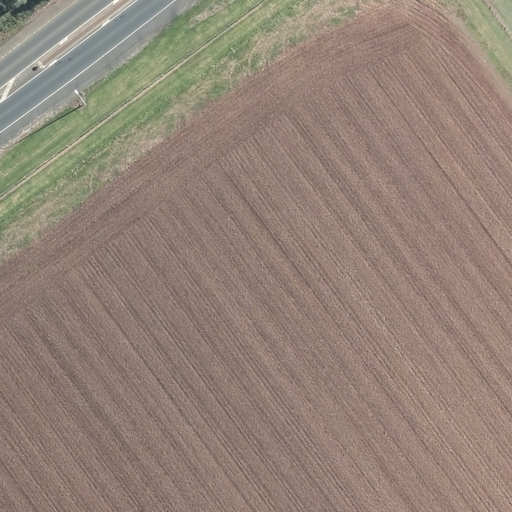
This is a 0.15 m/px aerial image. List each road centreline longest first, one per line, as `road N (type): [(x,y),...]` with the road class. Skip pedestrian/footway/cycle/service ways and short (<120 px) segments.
road 1 (secondary): [(155,0),(0,106)]
road 2 (secondary): [(0,82),(96,0)]
